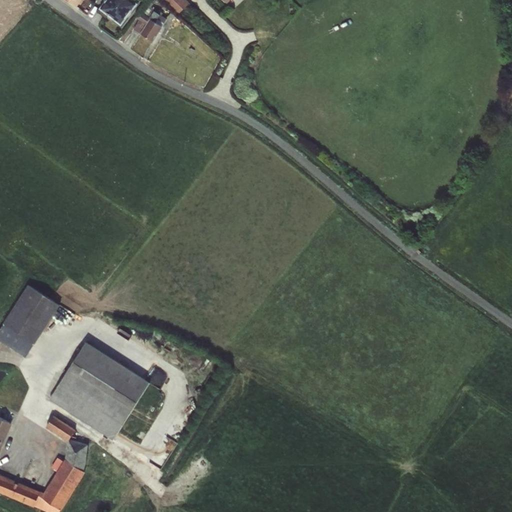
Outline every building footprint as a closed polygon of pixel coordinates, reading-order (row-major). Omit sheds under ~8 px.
[(105,0),(97,11),(105,18),(107,16),(112,19),(111,20),(121,27),(128,18),(127,17),(130,13),(132,14),(140,3),(135,0),(105,0)] [(139,20),(134,29),(152,42),(166,19),(161,16),(162,14),(153,7),(152,6),(155,0),(148,0),(136,17),(139,20)] [(185,0),(162,0),(177,15),(189,3),(185,0)] [(28,284),(0,328),(0,340),(26,357),(60,305),(28,284)] [(86,341),(50,400),(113,440),(150,382),(86,341)] [(150,379),(161,386),(169,374),(158,367),(150,379)] [(0,492),(46,511),(58,511),(60,509),(61,510),(85,472),(83,471),(85,465),(88,444),(70,439),(75,430),(54,415),(45,427),(67,441),(65,459),(63,461),(57,458),(52,467),(57,470),(44,493),(0,474),(0,451),(12,424),(0,417),(0,492)]
